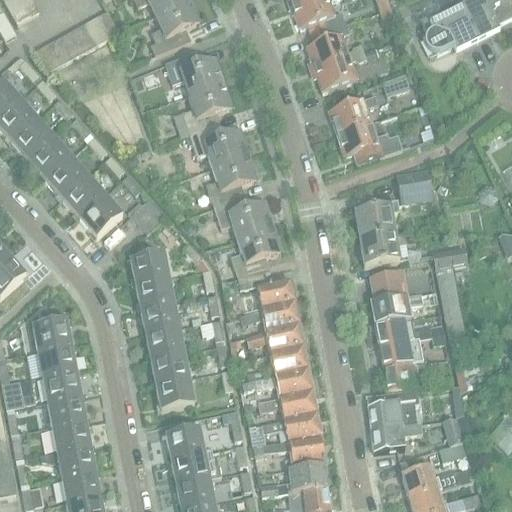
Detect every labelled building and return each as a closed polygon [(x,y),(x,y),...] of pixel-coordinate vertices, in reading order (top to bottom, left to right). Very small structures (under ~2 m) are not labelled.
[(29,0),(17,0),(5,7),(10,18),(32,6),(29,0)] [(148,6),(154,20),(187,3),(185,0),(131,0),(137,11),(148,6)] [(287,0),(291,11),(320,0),(287,0)] [(320,0),(291,11),(300,33),(307,31),(311,40),(345,27),(341,17),(333,20),(328,5),(341,0),(342,0),(344,5),(357,0),(320,0)] [(432,0),(439,14),(420,24),(426,37),(422,39),(424,42),(423,45),(424,47),(424,49),(425,51),(426,53),(427,54),(429,56),(431,57),(432,59),(432,60),(452,50),(455,56),(477,45),(476,43),(460,11),(454,0),(432,0)] [(454,0),(460,11),(476,43),(477,45),(499,35),(496,29),(511,20),(511,11),(506,0),(454,0)] [(156,48),(150,51),(154,60),(183,48),(177,37),(199,26),(187,3),(154,20),(161,33),(151,38),(156,48)] [(32,6),(10,18),(17,29),(38,16),(32,6)] [(107,15),(96,21),(108,43),(119,37),(107,15)] [(0,37),(4,45),(16,39),(3,16),(0,17),(0,37)] [(96,21),(85,27),(98,49),(108,43),(96,21)] [(85,27),(75,33),(87,55),(98,49),(85,27)] [(314,49),(306,52),(314,75),(364,57),(361,49),(353,52),(351,56),(347,57),(341,41),(349,38),(345,27),(311,40),(314,49)] [(75,33),(64,39),(76,61),(87,55),(75,33)] [(64,39),(54,45),(66,67),(76,61),(64,39)] [(54,45),(43,50),(55,72),(66,67),(54,45)] [(55,72),(43,50),(32,56),(44,78),(55,72)] [(364,57),(314,75),(322,97),(357,85),(351,67),(355,65),(358,67),(366,64),(364,57)] [(182,86),(187,100),(223,88),(215,64),(215,63),(192,71),(188,59),(165,69),(172,90),(182,86)] [(32,84),(38,79),(24,64),(19,69),(32,84)] [(386,101),(409,93),(404,79),(382,87),(386,101)] [(0,85),(0,120),(19,104),(2,84),(0,85)] [(50,104),(55,99),(42,84),(36,89),(50,104)] [(223,88),(187,100),(192,114),(181,118),(189,140),(213,132),(209,120),(231,113),(223,88)] [(329,115),(337,138),(370,127),(366,112),(377,108),(375,100),(329,115)] [(67,123),(72,118),(59,103),(53,108),(67,123)] [(19,104),(0,120),(0,133),(11,146),(36,123),(19,104)] [(84,142),(90,137),(76,122),(70,127),(84,142)] [(36,123),(11,146),(28,165),(53,143),(36,123)] [(370,127),(337,138),(344,161),(353,158),(356,170),(403,154),(398,140),(389,143),(387,137),(375,141),(370,127)] [(213,132),(189,140),(196,162),(207,158),(211,172),(248,160),(239,135),(217,143),(213,132)] [(101,161),(107,156),(94,141),(88,146),(101,161)] [(53,143),(28,165),(45,184),(70,162),(53,143)] [(118,181),(124,175),(111,160),(105,166),(118,181)] [(216,187),(206,190),(214,212),(238,204),(233,192),(256,184),(248,160),(211,172),(216,187)] [(70,162),(45,184),(62,204),(87,181),(70,162)] [(397,180),(400,193),(402,208),(431,202),(426,174),(397,180)] [(135,199),(141,194),(127,180),(122,185),(135,199)] [(87,181),(62,204),(78,223),(104,201),(87,181)] [(104,201),(78,223),(96,243),(121,220),(104,201)] [(149,203),(130,220),(138,229),(157,213),(149,203)] [(238,204),(214,212),(221,233),(231,230),(236,244),(272,232),(264,208),(241,215),(238,204)] [(397,208),(355,216),(359,243),(395,237),(392,220),(399,219),(397,208)] [(165,222),(157,213),(138,229),(146,238),(165,222)] [(272,232),(236,244),(241,259),(231,262),(237,281),(238,282),(265,277),(265,276),(262,276),(258,264),(281,256),(272,232)] [(395,237),(359,243),(364,270),(420,260),(419,253),(404,251),(398,253),(395,237)] [(195,268),(202,262),(189,248),(182,253),(195,268)] [(463,254),(433,260),(435,273),(451,270),(465,267),(463,254)] [(130,264),(135,290),(169,283),(164,257),(130,264)] [(7,260),(0,266),(0,302),(25,280),(7,260)] [(451,270),(435,273),(449,345),(465,342),(451,270)] [(206,296),(214,294),(210,274),(202,276),(206,296)] [(374,305),(406,301),(401,276),(370,282),(374,304),(374,305)] [(262,277),(238,282),(240,294),(257,291),(261,313),(294,307),(290,284),(268,288),(265,277),(262,277)] [(169,283),(135,290),(140,315),(174,308),(169,283)] [(210,321),(218,319),(215,299),(207,301),(210,321)] [(374,304),(370,305),(374,327),(411,322),(409,311),(422,310),(420,299),(406,301),(374,305),(374,304)] [(261,313),(239,321),(242,329),(263,323),(265,336),(298,329),(294,307),(261,313)] [(174,308),(140,315),(145,340),(179,333),(174,308)] [(411,322),(374,327),(379,350),(415,345),(416,345),(431,342),(443,340),(441,330),(413,335),(411,322)] [(32,330),(37,356),(71,349),(66,324),(32,330)] [(216,346),(224,344),(220,325),(212,327),(216,346)] [(265,336),(245,341),(248,351),(267,346),(270,358),(303,352),(298,329),(265,336)] [(179,333),(145,340),(150,365),(184,358),(179,333)] [(443,340),(431,342),(433,350),(444,348),(443,340)] [(415,345),(379,350),(383,371),(426,366),(425,357),(419,358),(416,345),(415,345)] [(71,349),(37,356),(42,381),(75,375),(71,349)] [(220,371),(228,369),(225,350),(217,351),(220,371)] [(303,352),(270,358),(274,380),(307,374),(303,352)] [(184,358),(150,365),(155,390),(189,383),(184,358)] [(426,366),(383,371),(385,394),(426,390),(425,374),(428,373),(427,366),(426,366)] [(0,383),(1,389),(9,387),(5,368),(0,369),(0,383)] [(263,382),(253,385),(255,392),(254,393),(255,394),(276,390),(278,403),(311,396),(307,374),(274,380),(263,382)] [(75,375),(42,381),(46,406),(80,400),(75,375)] [(225,396),(233,395),(229,375),(222,377),(225,396)] [(189,383),(155,390),(160,416),(194,409),(189,383)] [(6,414),(25,410),(23,399),(20,385),(9,387),(1,389),(6,414)] [(253,385),(242,387),(243,394),(243,395),(254,393),(255,392),(253,385)] [(377,400),(366,401),(369,433),(401,429),(416,427),(414,409),(417,408),(415,395),(397,397),(377,400)] [(278,403),(258,407),(259,416),(280,412),(283,425),(316,418),(311,396),(278,403)] [(34,397),(23,399),(25,410),(36,408),(34,397)] [(80,400),(46,406),(51,432),(85,425),(80,400)] [(231,425),(238,424),(237,415),(222,417),(224,426),(231,425)] [(11,439),(18,438),(14,418),(7,419),(11,439)] [(283,425),(261,429),(263,438),(285,434),(287,447),(320,442),(316,418),(283,425)] [(441,425),(449,450),(450,451),(463,447),(455,423),(441,425)] [(235,446),(242,445),(238,424),(231,425),(235,446)] [(85,425),(51,432),(56,456),(90,450),(85,425)] [(401,429),(369,433),(372,456),(404,452),(402,440),(421,438),(420,427),(416,427),(401,429)] [(165,439),(170,465),(204,458),(199,432),(165,439)] [(287,447),(262,449),(263,458),(290,455),(291,469),(323,466),(320,442),(287,447)] [(15,464),(23,463),(19,443),(12,445),(15,464)] [(450,451),(449,450),(439,454),(443,466),(466,459),(463,447),(450,451)] [(7,450),(0,451),(0,463),(9,462),(7,450)] [(90,450),(56,456),(58,469),(61,482),(95,475),(90,450)] [(239,472),(247,470),(243,451),(236,452),(239,472)] [(56,456),(40,459),(42,465),(58,469),(56,456)] [(204,458),(170,465),(175,490),(209,483),(221,481),(218,469),(207,472),(204,458)] [(9,462),(0,463),(0,475),(11,474),(9,462)] [(20,489),(27,488),(24,469),(16,470),(20,489)] [(289,487),(276,488),(277,499),(288,498),(288,497),(326,493),(323,469),(288,474),(289,487)] [(429,470),(401,479),(409,504),(437,495),(459,488),(455,476),(433,483),(429,470)] [(470,472),(455,476),(459,488),(473,483),(470,472)] [(11,474),(0,475),(0,488),(14,486),(11,474)] [(95,475),(61,482),(65,507),(99,501),(95,475)] [(244,497),(252,496),(248,476),(240,477),(244,497)] [(209,483),(175,490),(179,511),(195,511),(214,508),(209,483)] [(14,486),(0,488),(0,500),(16,498),(14,486)] [(276,488),(260,491),(261,501),(277,499),(276,488)] [(24,511),(39,511),(43,511),(40,491),(21,495),(24,511)] [(290,511),(287,511),(328,511),(326,493),(288,497),(288,498),(290,511)] [(437,495),(409,504),(412,511),(445,511),(444,506),(441,507),(437,495)] [(474,498),(461,502),(464,511),(469,511),(478,509),(474,498)] [(101,511),(99,501),(65,507),(66,511),(101,511)] [(246,511),(254,511),(253,501),(245,503),(246,511)]
